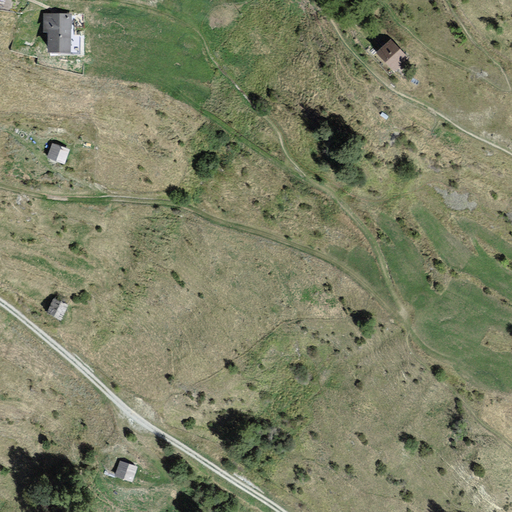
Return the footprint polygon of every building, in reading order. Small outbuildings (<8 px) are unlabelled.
[(72,14),(45,13),(44,33),(49,33),(48,53),(71,54),(72,14)] [(390,41),(374,56),(392,75),(408,61),(390,41)] [(69,153),(51,146),(45,161),(63,168),(69,153)] [(68,307),(54,301),(46,318),(60,324),(68,307)] [(136,468),(120,462),(116,475),(132,480),(136,468)]
